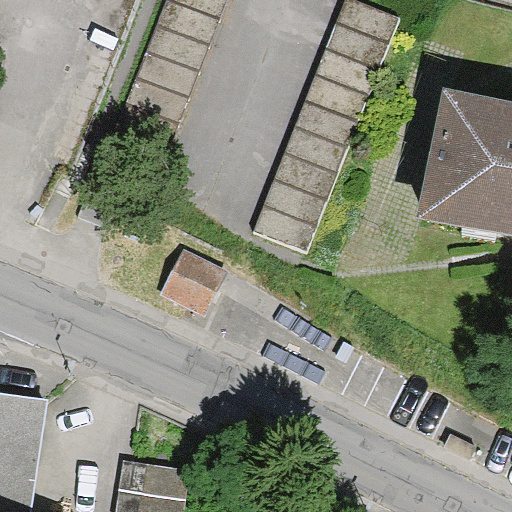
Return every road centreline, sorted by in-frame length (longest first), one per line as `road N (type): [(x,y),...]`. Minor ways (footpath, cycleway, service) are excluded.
road 1 (tertiary): [(0,294),(111,339),(455,511)]
road 2 (unknown): [(0,142),(54,0)]
